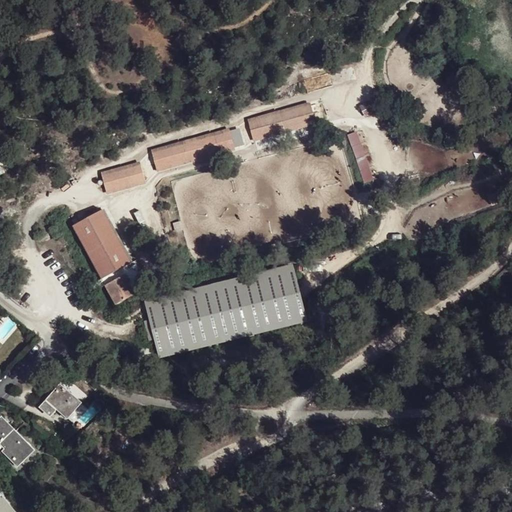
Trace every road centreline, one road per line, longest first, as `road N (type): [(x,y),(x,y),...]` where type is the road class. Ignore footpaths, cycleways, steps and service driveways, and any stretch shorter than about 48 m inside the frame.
road 1 (track): [(350,103),(306,95),(100,167),(30,223),(44,296),(25,319)]
road 2 (track): [(123,511),(180,474),(262,440),(293,412),(448,413),(511,424)]
road 3 (residential): [(0,388),(52,350),(44,333),(0,296)]
